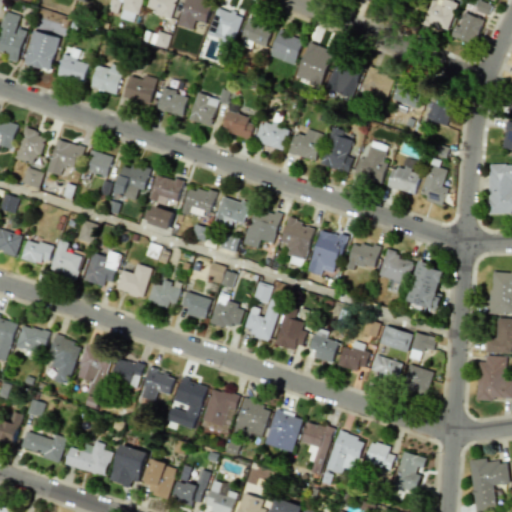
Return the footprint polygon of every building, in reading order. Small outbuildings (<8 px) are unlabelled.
[(170,19),(176,0),(147,0),(145,7),(155,10),(154,14),(170,19)] [(192,30),(195,20),(203,23),(210,2),(205,0),(184,0),(176,25),(192,30)] [(457,3),(449,0),(441,0),(439,6),(430,2),(423,21),(446,30),(457,3)] [(216,8),(209,34),(234,41),(242,14),(216,8)] [(18,28),(21,15),(5,11),(0,30),(0,50),(11,54),(9,60),(19,62),(27,30),(18,28)] [(453,36),(473,45),(484,20),(464,12),(453,36)] [(266,46),(272,26),(247,18),(241,38),(266,46)] [(51,71),(60,38),(34,30),(25,64),(51,71)] [(293,65),(303,39),(278,30),(269,56),(293,65)] [(165,48),(169,37),(153,32),(150,43),(165,48)] [(296,76),(320,85),(333,52),(308,43),(296,76)] [(78,61),(81,50),(66,46),(57,75),(84,83),(89,64),(78,61)] [(362,69),(337,59),(326,87),(351,97),(362,69)] [(116,94),(124,67),(112,63),(110,68),(97,65),(90,87),(116,94)] [(388,97),(391,77),(375,74),(376,68),(366,66),(361,93),(388,97)] [(129,75),(123,97),(149,105),(157,78),(144,74),(143,79),(129,75)] [(422,86),(397,81),(393,102),(418,106),(422,86)] [(188,95),(163,88),(157,108),(182,116),(188,95)] [(189,120),(211,126),(219,98),(197,92),(189,120)] [(445,126),(453,105),(434,97),(426,118),(445,126)] [(228,111),(221,130),(248,140),(255,121),(228,111)] [(0,145),(12,149),(20,124),(0,118),(0,145)] [(261,120),(254,141),(282,150),(289,129),(261,120)] [(511,150),(511,123),(505,122),(502,149),(511,150)] [(320,164),(348,173),(353,158),(347,156),(353,140),(342,137),(344,131),(332,127),(320,164)] [(35,164),(38,154),(42,155),(48,135),(25,128),(16,158),(35,164)] [(304,135),(294,132),(288,152),(315,161),(324,134),(307,129),(304,135)] [(78,169),(84,147),(57,139),(48,172),(62,175),(65,165),(78,169)] [(388,145),(371,141),(366,159),(360,157),(354,176),(381,183),(387,164),(383,163),(388,145)] [(114,157),(92,150),(85,170),(107,177),(114,157)] [(414,194),(420,174),(414,172),(417,161),(405,158),(402,169),(392,166),(387,186),(414,194)] [(150,170),(123,163),(115,192),(136,198),(138,189),(144,191),(150,170)] [(441,186),(447,170),(430,164),(418,196),(442,205),(448,188),(441,186)] [(488,214),(511,213),(511,164),(488,165),(488,214)] [(23,183),(40,188),(45,172),(28,167),(23,183)] [(166,204),(167,198),(178,201),(183,181),(155,175),(149,200),(166,204)] [(216,194),(189,186),(182,210),(209,218),(216,194)] [(1,209),(16,213),(21,198),(6,194),(1,209)] [(221,196),(215,222),(231,226),(232,221),(244,224),(249,203),(221,196)] [(170,229),(174,211),(151,205),(146,223),(170,229)] [(281,214),(255,206),(244,244),(258,248),(260,240),(273,243),(281,214)] [(314,229),(301,226),(302,221),(287,217),(280,243),(289,246),(287,254),(306,259),(314,229)] [(79,240),(93,243),(98,224),(83,221),(79,240)] [(0,251),(18,256),(22,234),(0,229),(0,251)] [(322,269),(335,273),(346,236),(320,229),(307,271),(321,275),(322,269)] [(49,265),(54,246),(28,239),(22,257),(49,265)] [(380,249),(353,240),(344,268),(353,271),(355,263),(373,269),(380,249)] [(107,257),(93,252),(84,280),(104,287),(106,280),(113,283),(122,255),(110,251),(107,257)] [(378,276),(406,284),(413,259),(385,251),(378,276)] [(207,278),(233,286),(236,274),(224,270),(225,267),(212,262),(207,278)] [(437,292),(443,269),(417,262),(408,302),(438,309),(441,293),(437,292)] [(143,298),(152,268),(137,264),(134,273),(122,270),(117,290),(143,298)] [(511,271),(490,271),(489,313),(511,313),(511,271)] [(169,302),(177,304),(180,288),(172,286),(173,282),(163,280),(162,285),(152,283),(148,303),(168,308),(169,302)] [(272,286),(258,282),(253,298),(267,303),(272,286)] [(189,307),(187,314),(206,320),(212,299),(186,291),(182,305),(189,307)] [(281,302),(267,298),(264,310),(251,306),(243,331),(270,339),(281,302)] [(244,306),(217,299),(211,322),(238,329),(244,306)] [(306,323),(294,319),(298,308),(287,304),(274,344),(297,351),(306,323)] [(0,359),(6,361),(17,322),(0,317),(0,359)] [(496,338),(485,337),(485,351),(511,352),(511,318),(496,318),(496,338)] [(376,336),(379,322),(365,319),(362,333),(376,336)] [(49,332),(23,324),(16,346),(42,354),(49,332)] [(379,343),(406,352),(412,334),(384,325),(379,343)] [(314,350),(313,358),(333,362),(337,341),(326,339),(327,331),(314,328),(309,349),(314,350)] [(432,350),(435,338),(416,332),(408,356),(419,360),(423,347),(432,350)] [(52,366),(59,368),(55,380),(69,384),(82,344),(55,335),(48,355),(55,357),(52,366)] [(361,373),(369,348),(354,343),(351,349),(343,346),(337,365),(361,373)] [(77,377),(92,381),(88,393),(100,397),(113,355),(86,347),(77,377)] [(396,379),(401,362),(375,355),(370,372),(396,379)] [(505,356),(485,355),(485,361),(477,361),(476,398),(511,400),(511,399),(511,380),(505,381),(505,356)] [(144,365),(118,357),(112,379),(138,387),(144,365)] [(427,396),(432,370),(407,365),(402,391),(427,396)] [(170,395),(176,375),(150,368),(141,397),(154,401),(157,391),(170,395)] [(167,421),(194,429),(206,386),(181,378),(175,401),(188,405),(186,412),(171,407),(167,421)] [(260,439),(272,409),(244,398),(233,428),(260,439)] [(303,417),(275,409),(265,444),(292,452),(303,417)] [(0,440),(14,444),(23,414),(13,411),(10,422),(0,418),(0,440)] [(319,474),(334,429),(308,421),(301,441),(312,445),(307,460),(313,463),(311,471),(319,474)] [(60,461),(67,438),(55,434),(53,439),(26,431),(21,449),(60,461)] [(364,439),(338,431),(327,468),(353,476),(364,439)] [(84,451),(69,447),(65,465),(106,476),(112,452),(104,450),(105,444),(95,441),(93,446),(86,444),(84,451)] [(388,453),(390,447),(372,441),(365,462),(390,470),(395,455),(388,453)] [(138,482),(148,453),(122,444),(110,480),(130,487),(132,479),(138,482)] [(395,487),(416,491),(420,467),(424,468),(426,456),(401,452),(395,487)] [(506,461),(487,463),(487,458),(469,460),(475,511),(496,509),(493,485),(509,483),(506,461)] [(144,484),(151,486),(150,494),(169,498),(176,465),(149,460),(144,484)] [(209,475),(199,472),(196,484),(179,479),(173,500),(192,505),(194,500),(200,502),(209,475)] [(212,507),(210,511),(231,511),(237,493),(230,491),(231,485),(213,479),(205,504),(212,507)] [(263,511),(265,508),(261,507),(264,499),(244,493),(237,511),(263,511)] [(300,511),(302,506),(276,497),(270,511),(300,511)]
